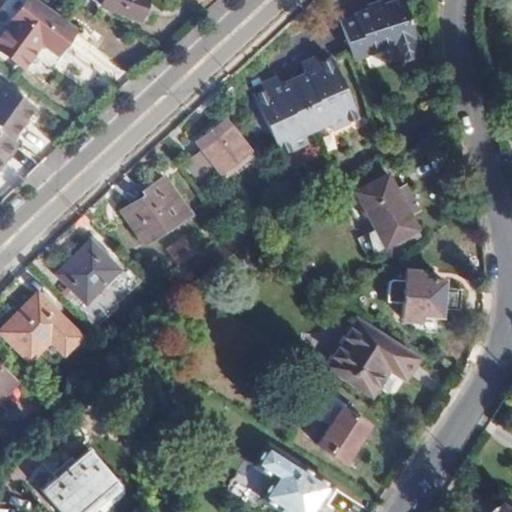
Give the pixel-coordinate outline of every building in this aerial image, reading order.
[(56,55),(74,30),(34,0),(28,0),(0,35),(0,53),(21,70),(41,45),(56,55)] [(133,17),(139,0),(97,0),(97,3),(133,17)] [(410,31),(397,0),(369,0),(346,8),(347,12),(332,18),(346,55),(385,41),(391,56),(412,48),(406,32),(410,31)] [(249,96),(251,101),(266,131),(278,154),(302,141),(298,133),(323,120),(326,126),(352,113),(324,56),(298,69),(301,74),(279,87),(276,82),(249,96)] [(10,141),(34,111),(1,86),(0,86),(0,165),(16,145),(10,141)] [(251,101),(240,105),(254,136),(266,131),(251,101)] [(220,173),(247,151),(228,127),(202,149),(220,173)] [(186,215),(161,177),(141,190),(143,195),(117,212),(140,245),(186,215)] [(370,264),(391,249),(418,229),(408,215),(416,210),(405,193),(396,199),(392,192),(381,178),(349,201),(374,235),(358,248),(370,264)] [(400,186),(392,192),(396,199),(405,193),(400,186)] [(391,249),(398,258),(426,239),(418,229),(391,249)] [(82,302),(117,267),(88,239),(55,275),(82,302)] [(246,281),(269,264),(260,251),(237,268),(246,281)] [(437,315),(440,281),(421,279),(421,272),(401,271),(401,277),(386,276),(384,298),(399,299),(398,320),(417,321),(418,314),(437,315)] [(58,353),(75,336),(35,295),(0,328),(0,335),(26,362),(45,340),(58,353)] [(404,386),(418,365),(356,324),(327,370),(371,399),(388,375),(404,386)] [(0,391),(12,380),(0,368),(0,391)] [(344,462),(367,425),(340,409),(343,405),(329,397),(315,419),(327,426),(317,447),(344,462)] [(280,511),(312,511),(328,485),(269,450),(257,471),(271,478),(260,500),(280,511)] [(80,511),(114,483),(85,451),(37,492),(55,511),(80,511)]
